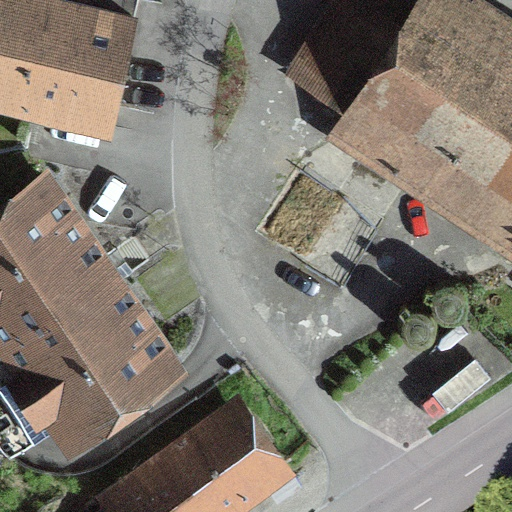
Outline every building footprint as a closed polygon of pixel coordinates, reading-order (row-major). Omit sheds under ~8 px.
[(0,0),(0,103),(103,127),(128,19),(43,0),(0,0)] [(511,68),(447,27),(446,28),(415,14),(397,42),(338,5),(291,77),(350,115),(335,138),(489,240),(511,203),(511,68)] [(169,365),(40,179),(0,207),(0,340),(21,370),(26,367),(50,402),(45,405),(63,431),(108,400),(112,405),(169,365)] [(432,290),(428,296),(428,302),(429,307),(432,311),(437,315),(443,316),(449,316),(454,313),(458,308),(460,302),(459,295),(456,290),(451,286),(444,284),(437,286),(432,290)] [(402,314),(398,321),(398,326),(399,331),(402,336),(406,339),(412,341),(419,340),(424,337),(428,332),(430,326),(429,320),(426,314),(421,310),(414,309),(407,310),(402,314)] [(212,511),(270,472),(230,415),(94,511),(212,511)]
